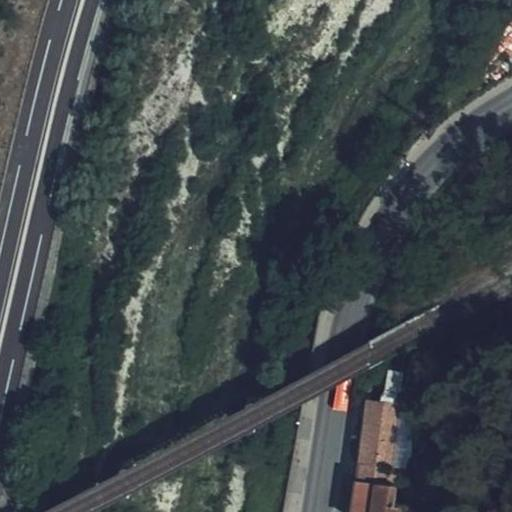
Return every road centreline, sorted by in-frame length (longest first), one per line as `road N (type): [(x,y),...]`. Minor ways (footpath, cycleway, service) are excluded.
road 1 (tertiary): [(511,103),(450,147),(394,209),(352,307),(312,511)]
road 2 (primary): [(0,391),(94,0)]
road 3 (primary): [(71,0),(0,289)]
